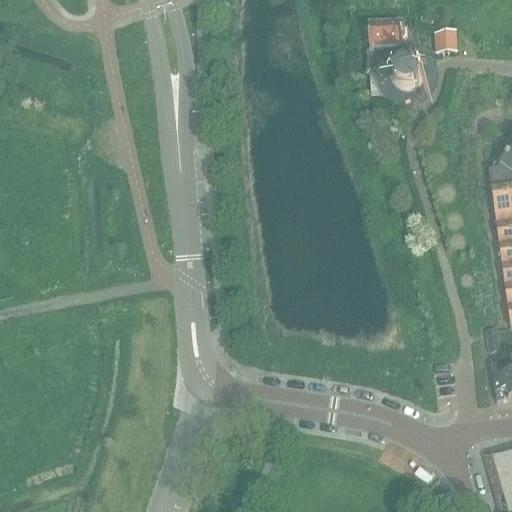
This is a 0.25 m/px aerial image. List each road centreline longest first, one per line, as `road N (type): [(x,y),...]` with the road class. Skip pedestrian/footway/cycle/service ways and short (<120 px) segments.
road 1 (unclassified): [(471,433),(463,343),(411,154),(417,121)]
road 2 (unclassified): [(144,0),(159,54),(176,247),(190,284)]
road 3 (unclassified): [(190,284),(183,54),(169,0)]
road 4 (residential): [(440,445),(390,422),(198,388)]
road 5 (residential): [(159,511),(198,388)]
